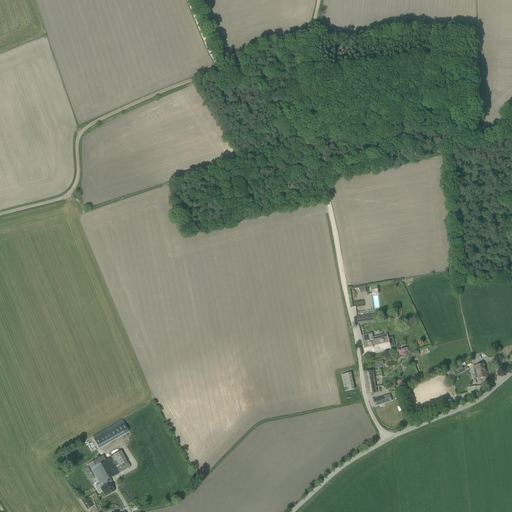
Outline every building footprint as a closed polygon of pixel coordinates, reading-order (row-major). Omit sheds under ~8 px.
[(373,315),(362,316),(357,317),(358,323),(374,321),(373,315)] [(372,333),(362,335),(366,353),(387,349),(387,347),(388,347),(389,348),(390,348),(390,347),(394,346),(392,338),(388,339),(387,334),(383,335),(383,339),(374,341),(372,333)] [(461,365),(454,368),(456,374),(464,371),(463,371),(468,369),(466,364),(461,366),(461,365)] [(475,379),(487,377),(486,371),(485,371),(484,364),(473,366),(475,379)] [(373,370),(364,371),(368,394),(377,393),(373,370)] [(350,372),(341,374),(345,391),(354,389),(350,372)] [(475,390),(476,394),(481,391),(480,385),(475,386),(467,387),(468,393),(475,390)] [(389,394),(378,398),(373,400),(375,405),(375,406),(391,401),(389,394)] [(94,439),(99,448),(129,431),(124,422),(94,439)] [(130,467),(127,462),(121,450),(110,456),(120,473),(130,467)] [(100,456),(89,463),(92,468),(100,484),(102,483),(104,486),(100,488),(104,495),(107,493),(108,494),(115,491),(111,483),(108,485),(108,484),(106,485),(104,481),(110,478),(119,473),(110,458),(103,461),(100,456)] [(87,498),(82,501),(82,502),(87,509),(92,506),(87,498)]
